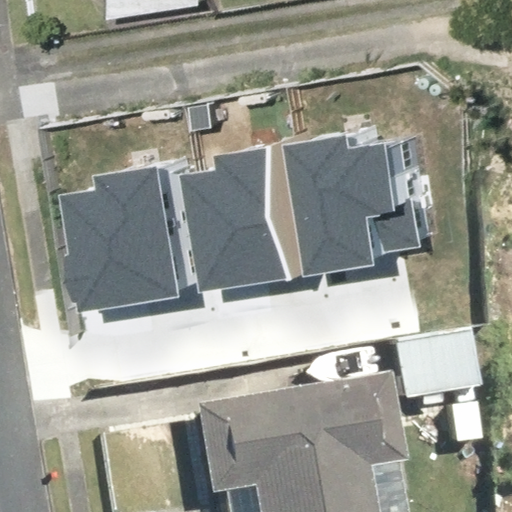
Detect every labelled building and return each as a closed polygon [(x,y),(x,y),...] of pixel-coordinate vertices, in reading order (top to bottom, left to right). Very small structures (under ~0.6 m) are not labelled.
[(375,120),(322,129),(342,252),(415,240),(413,231),(441,227),(424,122),(377,130),(375,120)] [(258,148),(216,155),(233,260),(327,245),(308,128),(256,136),(258,148)] [(140,170),(98,177),(115,282),(209,267),(191,150),(138,158),(140,170)] [(443,342),(382,343),(383,398),(444,398),(443,342)] [(238,492),(241,511),(354,511),(348,474),(387,467),(372,375),(180,407),(195,499),(238,492)]
